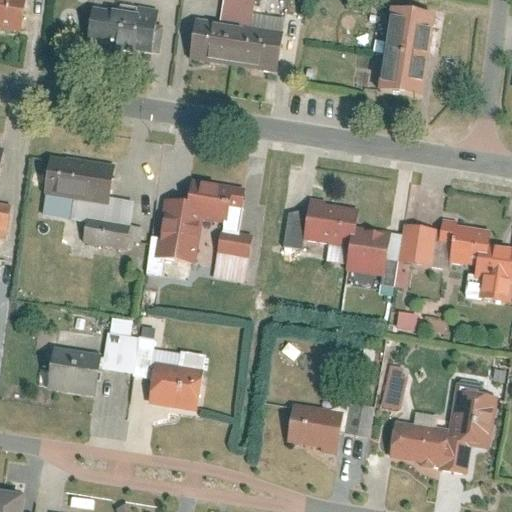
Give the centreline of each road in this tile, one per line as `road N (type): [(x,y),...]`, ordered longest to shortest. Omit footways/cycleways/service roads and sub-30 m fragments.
road 1 (residential): [(0,87),(480,162)]
road 2 (residential): [(40,447),(72,465),(259,499),(302,499)]
road 3 (residential): [(302,499),(242,474),(81,446),(40,447)]
road 4 (residential): [(500,0),(480,162)]
